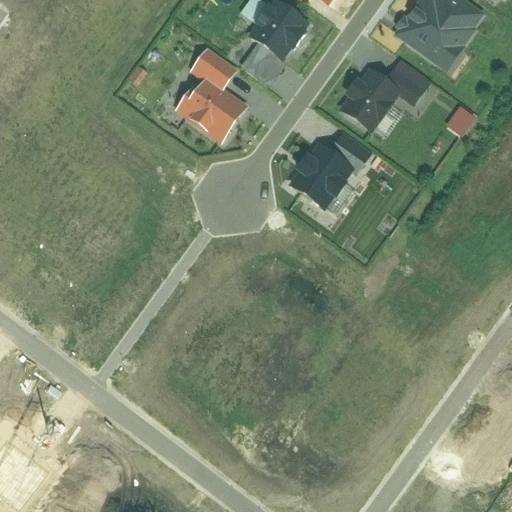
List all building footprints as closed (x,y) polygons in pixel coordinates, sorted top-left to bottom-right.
[(258,47),(281,64),(290,52),(294,55),(307,36),(303,34),(309,25),(276,0),(270,8),(268,6),(253,26),(256,28),(247,39),(258,47)] [(314,0),(327,10),(334,0),(314,0)] [(460,0),(438,0),(436,4),(433,2),(426,10),(419,5),(395,38),(446,76),(487,20),(460,0)] [(281,64),(258,47),(240,71),(268,92),(286,68),(281,64)] [(206,80),(223,92),(236,73),(207,52),(191,75),(203,84),(206,80)] [(0,136),(11,145),(49,94),(1,60),(0,61),(0,136)] [(401,95),(399,99),(414,109),(431,85),(401,64),(386,84),(401,95)] [(347,101),(338,113),(371,137),(399,99),(401,95),(386,84),(368,72),(362,81),(356,77),(342,97),(347,101)] [(193,89),(175,114),(222,147),(249,110),(223,92),(206,80),(203,84),(197,92),(193,89)] [(460,110),(447,129),(463,140),(477,121),(460,110)] [(371,157),(337,132),(323,150),(355,173),(357,175),(371,157)] [(300,176),(291,187),(325,212),(334,201),(336,203),(348,186),(346,185),(355,173),(323,150),(319,146),(311,157),(309,155),(296,173),(300,176)] [(325,267),(288,242),(262,280),(299,305),(325,267)] [(419,403),(458,350),(415,319),(377,373),(419,403)] [(26,511),(53,478),(4,441),(0,446),(0,507),(6,511),(26,511)]
